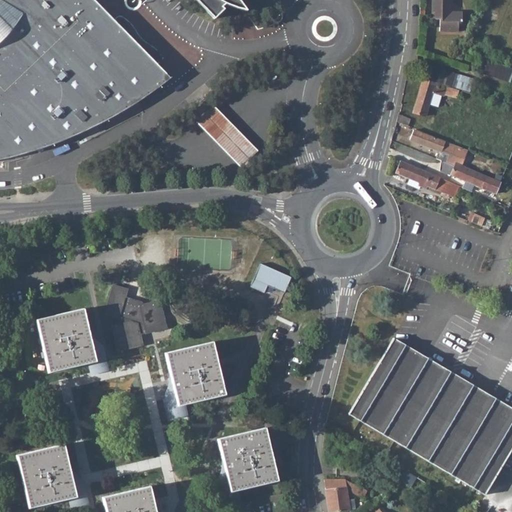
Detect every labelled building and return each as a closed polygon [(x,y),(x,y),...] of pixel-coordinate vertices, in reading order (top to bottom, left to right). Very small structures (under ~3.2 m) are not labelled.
[(0,0),(0,153),(4,154),(4,160),(35,151),(83,132),(78,126),(81,124),(87,120),(101,124),(138,103),(170,79),(115,23),(110,29),(107,25),(109,17),(92,0),(92,1),(90,0),(0,0)] [(194,0),(214,20),(224,10),(222,8),(225,5),(236,9),(246,12),(238,0),(194,0)] [(432,0),(432,19),(440,19),(439,31),(458,31),(458,25),(462,25),(462,12),(451,12),(451,0),(432,0)] [(107,25),(110,29),(115,23),(109,17),(107,25)] [(464,51),(459,47),(456,51),(461,55),(464,51)] [(483,73),(509,83),(511,75),(511,69),(488,60),(483,73)] [(473,80),(428,66),(424,79),(436,82),(470,92),(473,80)] [(424,79),(423,79),(413,112),(426,116),(429,104),(438,106),(441,95),(444,96),(445,94),(457,98),(459,89),(436,82),(424,79)] [(214,107),(197,124),(242,170),(259,153),(214,107)] [(410,119),(398,114),(396,121),(408,126),(410,119)] [(78,126),(83,132),(89,129),(101,124),(87,120),(81,124),(78,126)] [(467,151),(413,130),(409,140),(441,152),(442,150),(451,154),(447,163),(454,166),(456,163),(461,165),(467,151)] [(458,185),(400,161),(395,173),(409,179),(407,184),(418,189),(420,186),(426,189),(427,186),(453,197),(458,185)] [(461,165),(456,163),(454,166),(447,163),(441,161),(439,170),(451,175),(465,181),(463,186),(462,187),(471,190),(471,189),(492,198),(500,182),(461,165)] [(449,180),(463,186),(465,181),(451,175),(449,180)] [(467,220),(488,229),(491,221),(470,212),(467,220)] [(290,276),(259,263),(250,287),(263,292),(265,290),(267,285),(273,288),(284,292),(290,276)] [(119,316),(122,316),(120,323),(112,325),(118,351),(143,345),(141,334),(148,333),(167,328),(160,300),(139,305),(139,306),(137,307),(127,304),(129,298),(125,297),(127,289),(113,284),(104,314),(119,318),(119,316)] [(107,368),(102,349),(93,351),(89,332),(83,309),(36,320),(48,372),(89,362),(91,372),(107,368)] [(511,447),(511,408),(393,338),(349,413),(478,490),(484,494),(511,447)] [(213,342),(165,353),(175,395),(166,398),(171,417),(187,413),(184,404),(225,394),(213,342)] [(265,428),(218,439),(228,481),(219,484),(223,503),(239,499),(237,490),(277,480),(265,428)] [(64,444),(16,455),(29,508),(70,498),(72,508),(88,504),(83,484),(74,486),(64,444)] [(413,475),(404,469),(398,479),(407,484),(413,475)] [(407,484),(411,486),(417,477),(413,475),(407,484)] [(346,479),(325,480),(328,511),(331,511),(356,509),(354,499),(349,500),(347,489),(364,498),(367,491),(346,479)] [(155,511),(150,486),(102,497),(105,511),(155,511)] [(444,505),(451,509),(454,502),(447,498),(444,505)]
